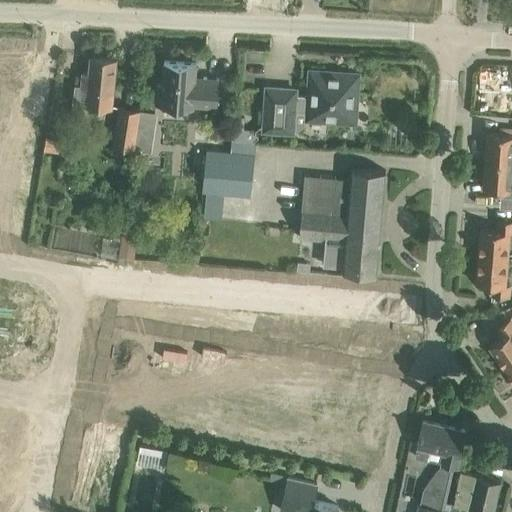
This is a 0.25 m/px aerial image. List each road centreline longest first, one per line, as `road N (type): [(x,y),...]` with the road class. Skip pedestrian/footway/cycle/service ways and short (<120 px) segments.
road 1 (residential): [(75,278),(434,310)]
road 2 (residential): [(434,310),(450,37)]
road 3 (unclassified): [(268,23),(0,11)]
road 4 (residential): [(444,342),(418,374),(377,511)]
road 5 (unclassified): [(450,37),(268,23)]
road 6 (residential): [(511,454),(444,342)]
